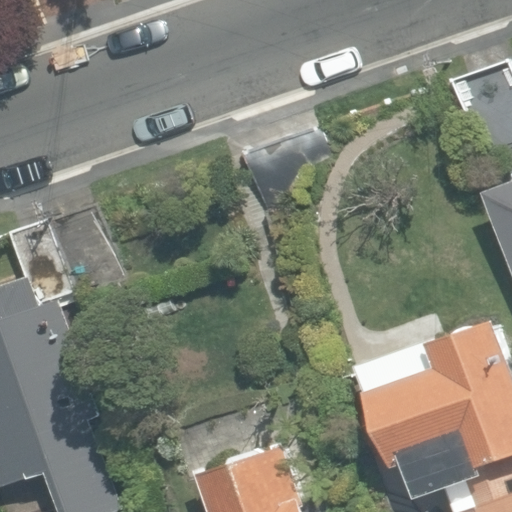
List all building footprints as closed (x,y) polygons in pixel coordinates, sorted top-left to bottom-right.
[(511,57),(465,73),(490,153),(511,145),(511,57)] [(511,181),(489,189),(511,254),(511,181)] [(57,219),(82,294),(127,279),(102,204),(57,219)] [(54,470),(69,511),(122,511),(127,510),(94,419),(104,415),(63,300),(46,306),(45,304),(80,291),(55,218),(17,232),(33,277),(0,288),(0,464),(8,486),(54,470)] [(511,511),(511,322),(510,317),(439,340),(447,363),(373,387),(399,465),(414,460),(425,493),(452,484),(458,503),(452,506),(453,511),(511,511)] [(315,511),(291,440),(204,469),(218,511),(315,511)]
